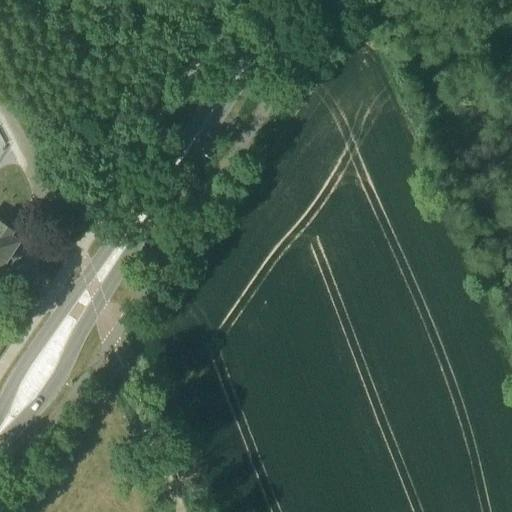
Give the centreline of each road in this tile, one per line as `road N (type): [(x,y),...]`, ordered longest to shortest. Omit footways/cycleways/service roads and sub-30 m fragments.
road 1 (secondary): [(0,427),(290,0)]
road 2 (unclassified): [(65,242),(0,99)]
road 3 (unclassified): [(181,511),(121,369)]
